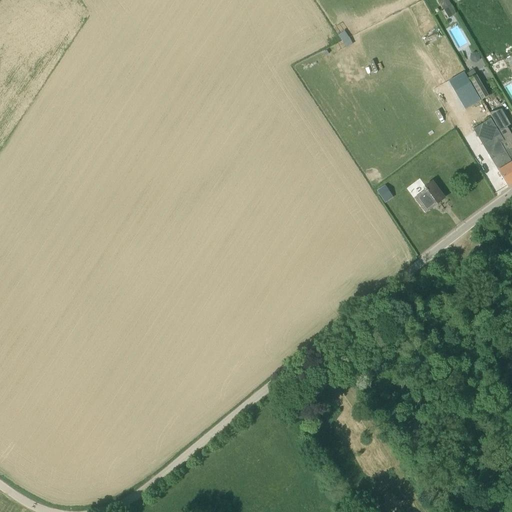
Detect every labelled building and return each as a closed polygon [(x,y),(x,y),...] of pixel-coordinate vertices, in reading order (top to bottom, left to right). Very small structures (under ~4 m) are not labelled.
[(456,12),(450,3),(448,0),(441,0),(439,1),(444,9),(448,16),(456,12)] [(339,50),(352,43),(342,22),(334,26),(341,40),(335,42),(339,50)] [(494,73),(507,68),(504,61),(491,66),(494,73)] [(470,79),(477,75),(474,70),(467,74),(470,78),(470,79)] [(449,81),(460,101),(476,92),(464,72),(449,81)] [(470,79),(478,92),(482,99),(489,96),(477,75),(470,79)] [(500,143),(511,161),(511,136),(506,126),(502,119),(495,123),(505,140),(503,141),(500,143)] [(507,186),(511,182),(511,161),(500,143),(503,141),(490,120),(473,129),(486,152),(495,168),(503,163),(506,167),(499,171),(500,173),(499,174),(501,176),(502,176),(507,186)] [(437,204),(437,203),(444,198),(432,181),(425,187),(426,189),(414,198),(425,212),(432,207),(432,208),(437,204)] [(386,183),(377,188),(385,202),(394,196),(386,183)]
